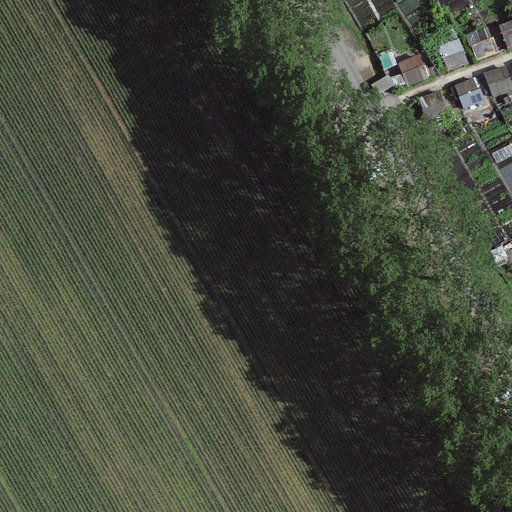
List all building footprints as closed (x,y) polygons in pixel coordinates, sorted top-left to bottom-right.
[(511,23),(498,30),(507,52),(511,49),(511,23)] [(487,31),(466,40),(475,62),(496,53),(487,31)] [(459,43),(438,52),(447,74),(468,65),(459,43)] [(420,58),(399,66),(408,88),(429,80),(420,58)] [(511,85),(505,69),(484,77),(493,99),(511,91),(511,85)] [(388,78),(374,86),(380,97),(394,89),(388,78)] [(476,80),(455,88),(464,111),(485,102),(476,80)] [(439,93),(418,102),(427,124),(448,115),(439,93)]
